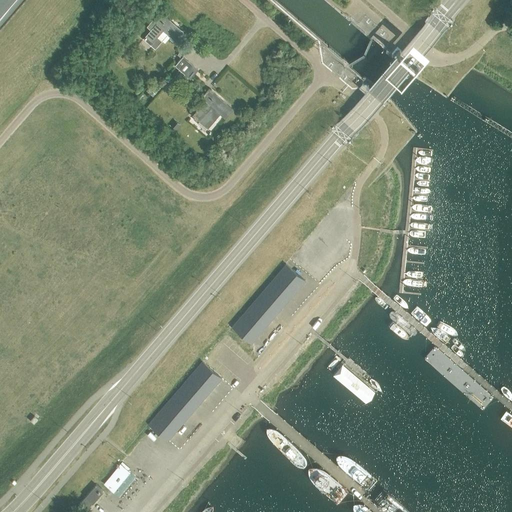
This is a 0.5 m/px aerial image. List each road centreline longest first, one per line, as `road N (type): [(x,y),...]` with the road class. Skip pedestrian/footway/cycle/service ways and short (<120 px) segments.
road 1 (unclassified): [(351,270),(140,511)]
road 2 (tertiary): [(343,132),(137,369)]
road 3 (tertiary): [(137,369),(6,511)]
road 4 (tertiary): [(19,511),(137,369)]
road 5 (tertiary): [(343,132),(456,0)]
